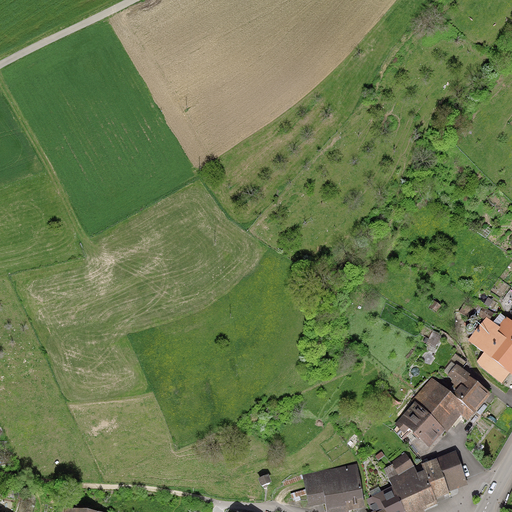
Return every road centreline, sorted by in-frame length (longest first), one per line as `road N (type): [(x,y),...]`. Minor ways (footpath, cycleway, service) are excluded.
road 1 (track): [(0,469),(222,504)]
road 2 (residential): [(132,0),(0,65)]
